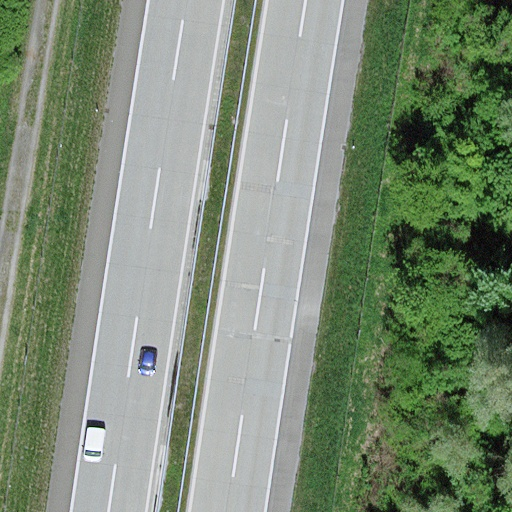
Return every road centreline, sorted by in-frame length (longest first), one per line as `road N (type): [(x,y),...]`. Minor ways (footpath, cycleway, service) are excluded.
road 1 (motorway): [(231,511),(310,0)]
road 2 (motorway): [(187,0),(109,511)]
road 3 (track): [(62,0),(0,402)]
